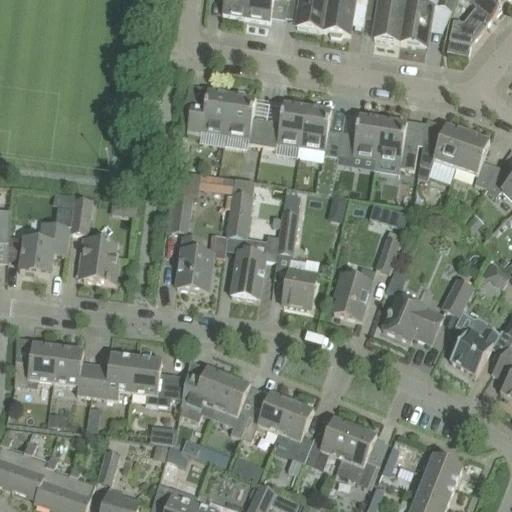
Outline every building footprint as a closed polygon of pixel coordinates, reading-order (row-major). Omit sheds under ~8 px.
[(225,0),(223,19),(247,23),(250,0),(225,0)] [(288,10),(289,0),(250,0),(247,23),(271,27),(275,3),(288,5),(288,10)] [(289,0),(288,10),(289,10),(290,2),(301,4),(297,31),(323,36),(329,0),(289,0)] [(329,0),(323,36),(330,37),(330,41),(341,43),(343,39),(350,40),(355,12),(366,14),(368,0),(329,0)] [(381,0),(374,44),(400,48),(407,9),(390,6),(391,0),(381,0)] [(407,9),(400,48),(426,53),(433,13),(437,10),(452,16),(458,0),(424,0),(423,11),(407,9)] [(492,24),(508,6),(507,5),(500,0),(464,0),(464,1),(477,11),(464,28),(454,25),(450,45),(471,50),(492,24)] [(187,138),(202,140),(202,136),(226,139),(232,100),(208,96),(205,115),(191,113),(187,138)] [(256,104),(232,100),(226,139),(249,143),(249,148),(263,150),(267,125),(253,123),(256,104)] [(267,125),(263,150),(277,152),(278,148),(301,152),(308,112),(284,108),(281,127),(267,125)] [(334,189),(338,168),(339,162),(343,138),(329,135),(332,116),(308,112),(301,152),(325,156),(320,187),(334,189)] [(350,170),(350,164),(353,165),(353,160),(377,164),(383,125),(359,121),(356,140),(343,138),(339,162),(338,168),(350,170)] [(400,172),(414,175),(418,150),(404,148),(407,129),(383,125),(377,164),(401,168),(400,172)] [(456,173),(468,138),(446,130),(439,151),(424,145),(420,169),(431,174),(434,166),(456,173)] [(468,138),(456,173),(477,181),(475,189),(487,193),(500,172),(483,166),(490,146),(468,138)] [(263,151),(255,150),(254,160),(261,161),(263,151)] [(511,183),(500,172),(487,193),(496,202),(502,196),(511,206),(511,183)] [(285,182),(284,190),(294,192),(296,184),(285,182)] [(193,206),(191,205),(193,186),(179,184),(172,236),(189,239),(193,206)] [(247,243),(254,186),(234,184),(227,241),(247,243)] [(0,192),(0,203),(11,204),(12,191),(4,190),(4,192),(0,192)] [(281,193),(261,191),(258,211),(278,213),(281,193)] [(370,202),(372,194),(362,192),(361,201),(370,202)] [(342,216),(336,204),(320,212),(326,224),(342,216)] [(75,205),(75,207),(74,212),(71,238),(88,240),(92,207),(75,205)] [(23,256),(20,276),(52,280),(54,259),(67,260),(71,238),(74,212),(58,210),(55,231),(43,230),(40,247),(24,245),(23,256)] [(0,247),(9,248),(11,216),(0,215),(0,247)] [(293,260),(298,220),(283,218),(278,258),(293,260)] [(485,227),(475,218),(464,229),(474,238),(485,227)] [(197,245),(184,243),(177,293),(209,297),(213,261),(224,263),(227,242),(212,240),(209,259),(200,258),(200,254),(196,253),(197,245)] [(84,284),(116,289),(119,263),(111,262),(113,249),(84,244),(81,268),(86,268),(84,284)] [(400,249),(386,244),(376,273),(390,278),(400,249)] [(258,305),(259,305),(267,260),(239,256),(232,301),(233,301),(233,300),(258,304),(258,305)] [(306,267),(291,265),(283,309),(311,314),(320,266),(307,264),(306,267)] [(471,270),(466,279),(475,283),(479,274),(471,270)] [(334,319),(361,327),(376,277),(363,273),(361,280),(357,279),(355,283),(342,279),(335,302),(339,303),(334,319)] [(442,312),(457,319),(471,292),(456,284),(442,312)] [(413,341),(432,349),(444,322),(425,314),(426,313),(398,301),(383,335),(411,347),(413,341)] [(450,366),(476,381),(500,339),(488,332),(487,328),(479,324),(475,325),(463,318),(456,330),(467,337),(450,366)] [(511,323),(503,336),(511,341),(511,323)] [(16,365),(15,391),(28,393),(29,385),(39,386),(54,388),(58,352),(33,349),(31,367),(16,365)] [(511,351),(510,350),(492,378),(507,388),(501,397),(511,404),(511,351)] [(58,352),(54,388),(78,392),(77,399),(92,401),(95,375),(82,374),(84,356),(58,352)] [(92,401),(118,405),(119,396),(126,397),(126,398),(131,399),(136,362),(111,359),(109,377),(95,375),(92,401)] [(136,362),(131,399),(147,401),(146,408),(155,409),(155,410),(170,412),(171,402),(174,386),(160,384),(163,366),(136,362)] [(202,419),(212,424),(216,415),(229,382),(207,373),(197,399),(186,394),(184,404),(182,420),(188,422),(199,427),(202,419)] [(171,402),(184,404),(186,394),(188,382),(175,380),(174,386),(171,402)] [(251,390),(229,382),(216,415),(212,424),(234,432),(231,440),(241,444),(251,420),(241,416),(251,390)] [(241,444),(251,448),(256,434),(265,438),(266,435),(279,440),(292,407),(271,398),(260,424),(251,420),(241,444)] [(303,468),(312,444),(304,441),(314,416),(292,407),(279,440),(291,445),(290,448),(299,451),(294,465),(301,468),(303,468)] [(329,459),(342,464),(355,432),(334,423),(323,449),(312,444),(303,468),(322,476),(329,459)] [(89,425),(88,436),(98,437),(99,426),(89,425)] [(377,441),(355,432),(342,464),(336,479),(357,488),(357,489),(368,493),(377,470),(367,466),(377,441)] [(167,449),(174,450),(176,435),(170,434),(167,449)] [(5,439),(0,453),(0,489),(13,494),(28,448),(24,458),(9,453),(13,441),(5,439)] [(37,502),(50,463),(50,462),(48,467),(33,462),(36,451),(28,448),(13,494),(37,502)] [(392,452),(388,464),(396,467),(400,456),(392,452)] [(119,461),(105,457),(97,486),(111,490),(119,461)] [(434,460),(426,480),(455,492),(463,471),(434,460)] [(46,511),(59,511),(74,471),(73,471),(70,481),(54,476),(58,465),(50,463),(37,502),(34,508),(46,511)] [(296,479),(301,468),(294,465),(291,464),(287,476),(296,479)] [(396,467),(388,464),(382,478),(390,481),(396,467)] [(194,476),(205,480),(209,471),(197,466),(194,476)] [(88,511),(96,490),(78,484),(81,474),(74,471),(59,511),(88,511)] [(426,480),(418,501),(446,511),(455,492),(426,480)] [(281,495),(290,499),(295,487),(286,483),(281,495)] [(270,511),(277,497),(259,490),(249,511),(270,511)] [(196,511),(195,511),(198,502),(174,494),(174,495),(160,491),(152,511),(196,511)] [(384,497),(376,493),(371,506),(379,509),(384,497)] [(104,511),(138,511),(140,510),(123,505),(124,500),(109,495),(104,511)] [(413,511),(446,511),(418,501),(413,511)]
